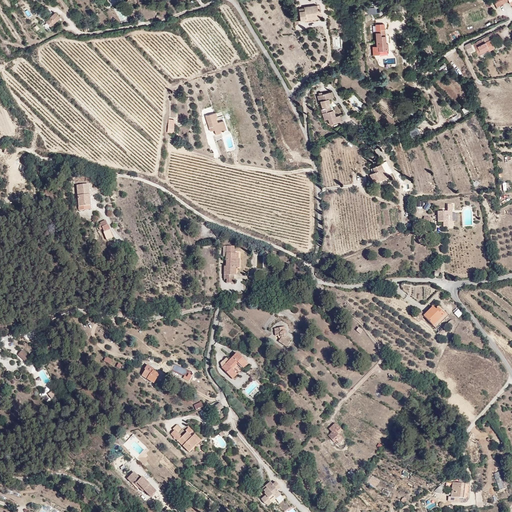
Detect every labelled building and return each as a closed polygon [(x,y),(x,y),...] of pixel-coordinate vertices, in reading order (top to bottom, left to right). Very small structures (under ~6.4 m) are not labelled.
[(511,0),(492,0),(489,2),(493,9),(502,5),(501,4),(504,2),(505,3),(506,6),(511,3),(511,4),(511,0)] [(320,19),(319,11),(316,11),(315,6),(302,8),(303,9),(297,10),(299,22),(305,22),(304,18),(315,17),(315,20),(320,19)] [(57,18),(52,14),(44,24),(49,28),(52,24),(57,18)] [(376,32),(374,32),(375,46),(372,47),(372,57),(380,56),(380,52),(388,52),(387,40),(386,40),(386,35),(385,35),(385,29),(384,29),(383,25),(376,25),(376,32)] [(341,36),(332,37),(333,48),(342,48),(341,36)] [(476,48),(484,43),(482,40),(474,44),(476,48)] [(479,56),(495,48),(491,40),(484,43),(476,48),(479,56)] [(333,95),(318,98),(320,107),(322,106),(323,113),(327,112),(327,115),(324,116),(326,123),(330,122),(332,128),(343,125),(342,119),(338,120),(336,113),(334,114),(331,103),(335,102),(333,95)] [(464,114),(470,110),(466,105),(461,109),(464,114)] [(217,122),(216,119),(217,119),(215,113),(205,116),(209,128),(213,127),(215,136),(221,134),(220,132),(226,130),(223,121),(217,122)] [(387,178),(382,165),(372,169),(373,173),(369,174),(372,182),(375,181),(376,183),(387,178)] [(91,207),(91,186),(79,185),(87,207),(91,207)] [(87,207),(79,185),(80,207),(87,207)] [(447,213),(437,213),(437,223),(451,223),(450,211),(447,211),(447,213)] [(428,225),(430,219),(424,217),(422,223),(428,225)] [(113,238),(106,222),(100,224),(101,226),(97,227),(99,232),(103,231),(107,241),(113,238)] [(236,268),(236,259),(237,259),(237,255),(233,255),(233,247),(225,247),(225,257),(224,267),(222,267),(222,280),(226,284),(233,283),(233,276),(235,276),(235,268),(236,268)] [(445,313),(438,307),(436,309),(431,304),(424,313),(437,322),(445,313)] [(449,314),(440,304),(438,307),(445,313),(437,322),(441,324),(449,314)] [(422,315),(424,313),(416,308),(413,313),(421,318),(422,315)] [(453,313),(458,318),(462,314),(457,309),(453,313)] [(437,322),(424,313),(422,315),(434,325),(437,322)] [(287,333),(286,333),(285,329),(280,330),(280,333),(275,334),(276,337),(278,337),(280,337),(280,338),(281,338),(282,339),(280,341),(279,343),(288,349),(291,344),(290,343),(291,340),(293,341),(295,338),(289,334),(288,335),(287,333)] [(20,350),(17,353),(23,360),(27,356),(20,350)] [(222,370),(233,381),(237,377),(232,371),(238,365),(243,370),(248,366),(238,355),(230,363),(224,368),(222,370)] [(224,368),(230,363),(227,360),(221,366),(224,368)] [(154,371),(147,366),(144,371),(147,373),(146,375),(149,377),(147,381),(154,385),(159,377),(153,373),(154,371)] [(336,433),(340,429),(333,422),(325,428),(332,436),(335,440),(338,443),(343,439),(340,435),(339,436),(336,433)] [(177,435),(175,432),(174,433),(171,436),(189,455),(199,446),(192,439),(189,436),(192,433),(189,430),(185,433),(187,434),(182,439),(177,435)] [(335,440),(332,436),(328,432),(325,435),(331,443),(335,440)] [(195,437),(192,439),(199,446),(201,443),(195,437)] [(143,490),(148,496),(154,490),(141,476),(138,478),(132,472),(126,478),(131,483),(133,482),(142,491),(143,490)] [(469,483),(452,481),(451,495),(455,495),(467,497),(469,483)] [(273,485),(270,482),(265,487),(267,490),(264,493),(265,495),(261,500),(264,505),(269,507),(272,504),(270,501),(274,498),(276,500),(280,496),(281,495),(277,491),(273,485)] [(276,483),(273,485),(277,491),(281,488),(276,483)] [(440,485),(434,490),(438,494),(444,488),(440,485)]
